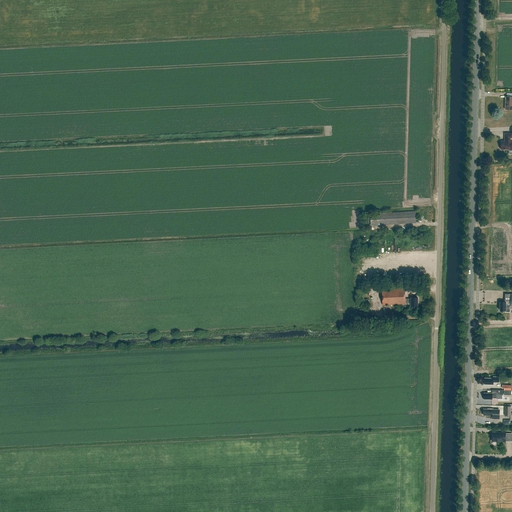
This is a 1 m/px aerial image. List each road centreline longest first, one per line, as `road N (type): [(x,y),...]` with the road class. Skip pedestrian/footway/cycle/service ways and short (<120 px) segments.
road 1 (secondary): [(463,511),(478,0)]
road 2 (unclassified): [(430,511),(444,0)]
